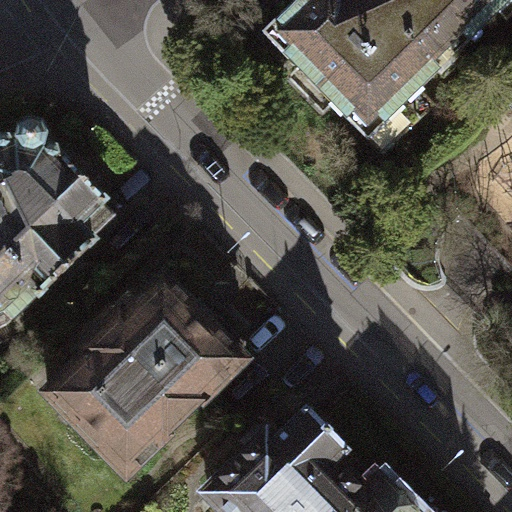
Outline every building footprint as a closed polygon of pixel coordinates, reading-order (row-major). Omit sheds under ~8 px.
[(296,0),(263,32),(382,153),(434,103),(420,88),(509,0),(296,0)] [(16,132),(0,139),(0,327),(2,328),(91,241),(76,226),(104,198),(44,142),(46,130),(41,124),(32,121),(23,122),(17,128),(16,132)] [(88,354),(49,393),(71,414),(65,420),(103,457),(108,452),(130,473),(239,361),(240,338),(220,318),(202,319),(155,274),(83,349),(88,354)] [(264,435),(207,492),(220,504),(211,511),(349,511),(379,483),(303,407),(270,440),(264,435)] [(407,511),(379,483),(349,511),(407,511)]
